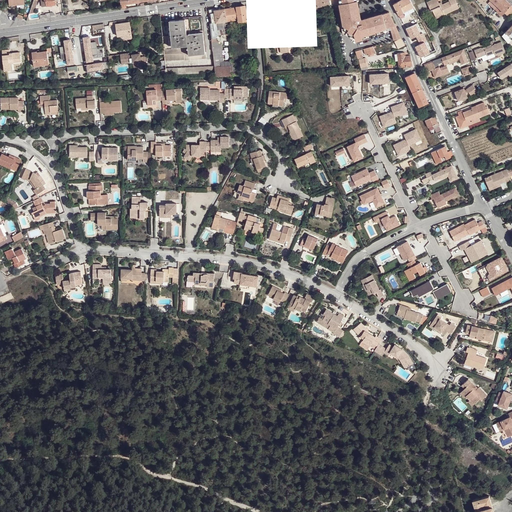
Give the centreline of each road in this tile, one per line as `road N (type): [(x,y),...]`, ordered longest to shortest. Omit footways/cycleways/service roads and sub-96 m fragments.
road 1 (residential): [(81,250),(247,262),(339,292)]
road 2 (track): [(0,454),(136,458),(244,511)]
road 3 (residential): [(67,135),(242,124),(280,146),(287,177)]
road 4 (residential): [(484,208),(389,0)]
road 5 (tertiary): [(216,0),(10,31)]
road 6 (residential): [(361,107),(418,225)]
